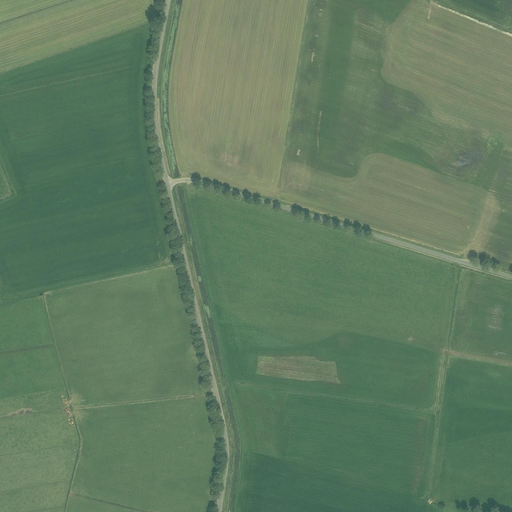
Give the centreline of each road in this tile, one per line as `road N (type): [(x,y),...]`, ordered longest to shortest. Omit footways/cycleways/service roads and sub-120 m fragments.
road 1 (unclassified): [(511,277),(201,183),(167,184)]
road 2 (tertiary): [(219,511),(224,434),(167,184)]
road 3 (tertiary): [(167,184),(152,91),(166,0)]
